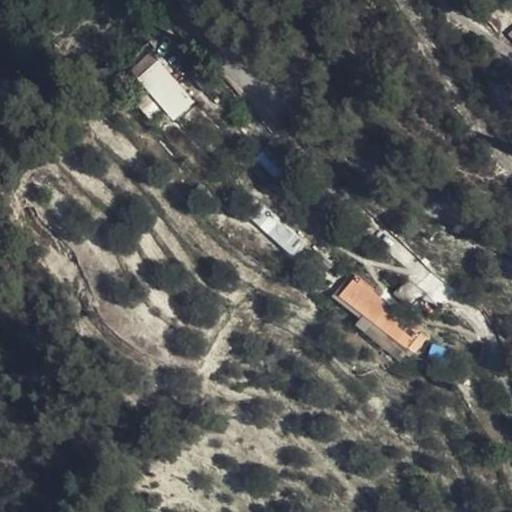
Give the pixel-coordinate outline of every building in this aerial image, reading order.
[(511,21),(506,14),(493,27),(511,46),(511,21)] [(164,49),(176,62),(195,43),(184,31),(164,49)] [(195,43),(176,62),(207,97),(227,78),(195,43)] [(175,120),(196,99),(148,51),(127,72),(175,120)] [(307,241),(323,225),(293,190),(277,205),(307,241)] [(364,288),(415,352),(420,358),(440,340),(383,272),(364,288)] [(459,311),(440,282),(423,294),(435,312),(440,309),(448,320),(459,311)] [(402,364),(415,352),(364,288),(360,283),(350,293),(367,315),(363,319),(402,364)]
